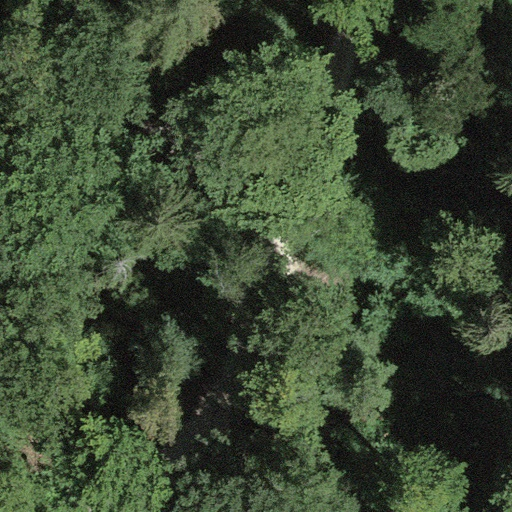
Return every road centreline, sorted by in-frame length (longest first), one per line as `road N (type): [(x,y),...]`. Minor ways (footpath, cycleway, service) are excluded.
road 1 (track): [(372,0),(304,230),(218,413),(135,511)]
road 2 (track): [(304,230),(183,152),(0,96)]
